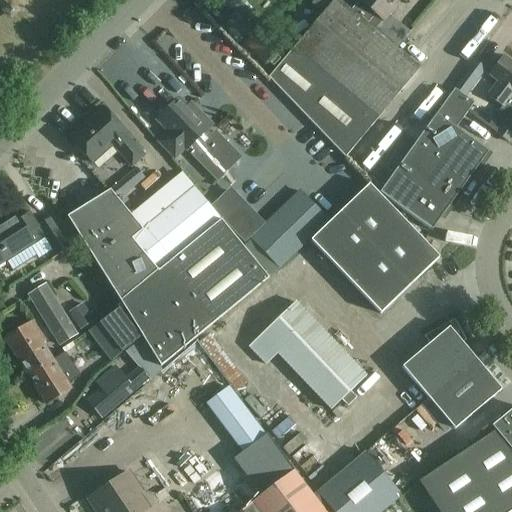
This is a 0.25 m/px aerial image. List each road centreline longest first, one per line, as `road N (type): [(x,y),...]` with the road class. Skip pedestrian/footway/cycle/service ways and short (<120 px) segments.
road 1 (unclassified): [(0,139),(137,0)]
road 2 (unclassified): [(511,322),(497,306),(488,272),(490,238),(511,201)]
